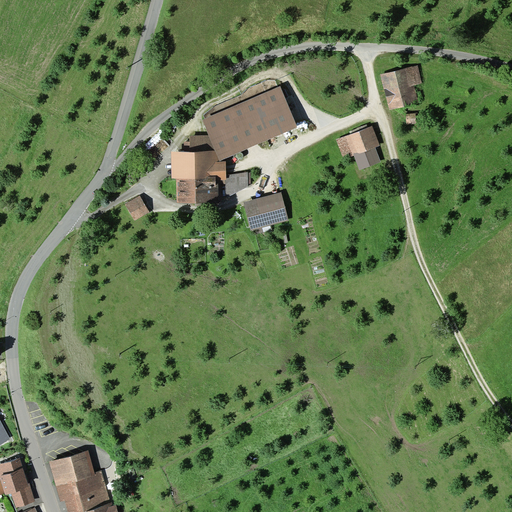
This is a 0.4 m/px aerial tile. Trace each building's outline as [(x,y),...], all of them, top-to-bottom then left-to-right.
[(385,74),(392,107),(418,101),(415,86),(425,84),(421,66),(385,74)] [(282,88),(207,119),(214,135),(217,144),(223,157),(298,125),(282,88)] [(379,144),(372,127),(339,140),(345,157),(355,153),(361,168),(380,161),(374,146),(379,144)] [(192,136),(192,152),(218,151),(217,144),(214,135),(192,136)] [(180,176),(181,199),(220,198),(219,178),(227,178),(227,175),(227,162),(218,162),(218,151),(192,152),(176,153),(177,177),(180,176)] [(227,175),(227,178),(228,195),(249,185),(248,174),(227,175)] [(282,192),(246,202),(254,229),(289,220),(282,192)] [(142,197),(130,204),(138,218),(150,211),(142,197)] [(110,433),(117,457),(155,446),(148,421),(110,433)] [(88,451),(49,461),(56,486),(95,475),(94,473),(88,451)] [(10,488),(16,506),(33,500),(28,483),(19,457),(0,464),(0,470),(7,490),(10,488)] [(95,475),(56,486),(61,502),(65,501),(68,511),(83,511),(111,504),(101,471),(94,473),(95,475)] [(113,505),(112,502),(111,504),(83,511),(118,511),(116,504),(113,505)]
